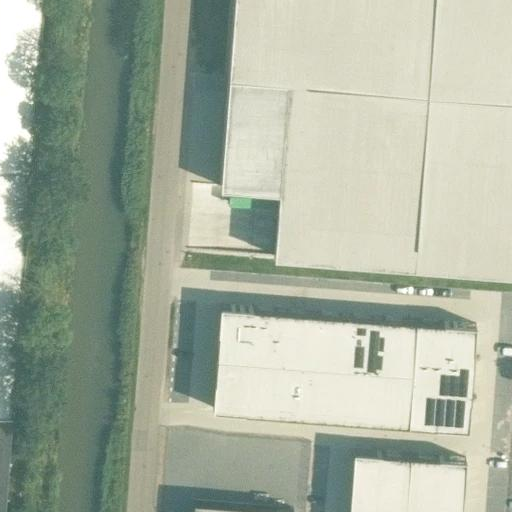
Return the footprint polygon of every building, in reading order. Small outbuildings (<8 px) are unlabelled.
[(42,0),(0,0),(0,511),(5,511),(12,414),(42,0)] [(511,0),(219,0),(203,205),(273,213),(273,254),(511,272),(511,0)] [(475,322),(220,303),(212,407),(468,426),(475,322)] [(461,511),(465,456),(354,448),(348,511),(461,511)] [(193,497),(191,511),(291,511),(292,505),(193,497)]
